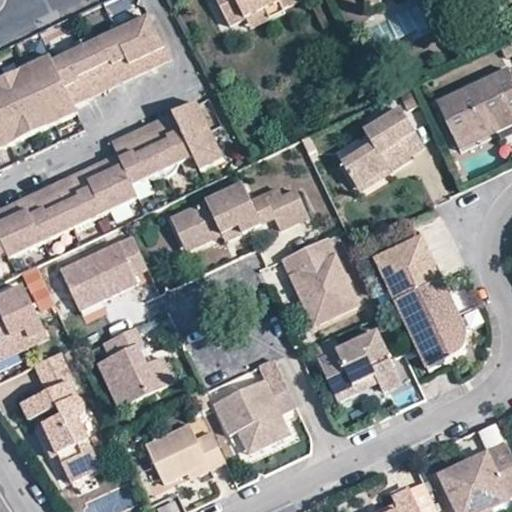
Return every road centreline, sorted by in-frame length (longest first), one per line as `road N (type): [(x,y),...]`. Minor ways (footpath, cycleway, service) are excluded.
road 1 (residential): [(150,0),(182,66),(177,92),(167,104),(0,184)]
road 2 (residential): [(511,368),(481,399),(338,467)]
road 3 (residential): [(338,467),(290,357),(259,330),(226,317)]
road 4 (residential): [(511,195),(491,222),(489,247),(511,305)]
